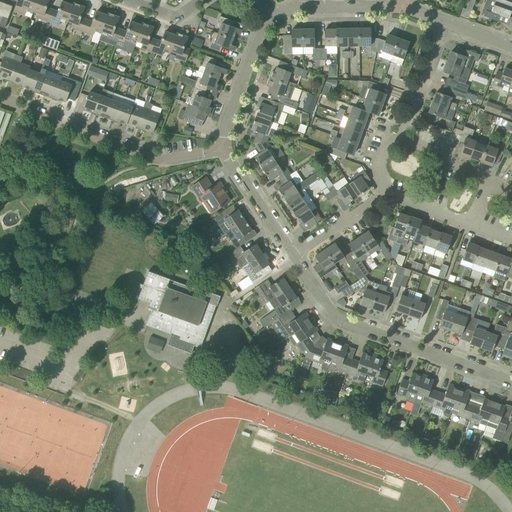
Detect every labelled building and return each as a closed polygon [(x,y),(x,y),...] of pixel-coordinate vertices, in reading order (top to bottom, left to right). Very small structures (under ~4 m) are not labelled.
[(0,0),(0,16),(2,17),(8,19),(12,7),(0,2),(0,0)] [(24,0),(24,2),(18,0),(14,12),(24,16),(27,9),(33,12),(33,10),(36,0),(24,0)] [(36,0),(33,10),(40,13),(38,18),(48,22),(53,10),(47,8),(49,0),(36,0)] [(508,19),(511,8),(511,7),(490,0),(486,0),(482,12),(482,13),(484,14),(483,16),(498,22),(499,22),(498,21),(500,16),(508,19)] [(58,12),(53,10),(48,22),(59,26),(60,22),(67,24),(67,22),(73,6),(62,2),(58,12)] [(83,32),(87,20),(81,18),(85,8),(74,4),(73,6),(67,22),(74,24),(72,28),(83,32)] [(468,19),(472,10),(466,9),(466,10),(463,9),(460,16),(468,19)] [(93,22),(87,20),(83,32),(93,36),(94,32),(101,34),(102,32),(101,32),(102,30),(107,16),(96,12),(93,22)] [(106,38),(117,42),(121,29),(116,27),(119,18),(108,14),(107,16),(102,30),(108,33),(106,38)] [(218,34),(233,39),(235,34),(240,35),(242,30),(237,29),(239,23),(220,17),(216,27),(220,28),(218,34)] [(127,32),(121,29),(117,42),(127,46),(129,42),(135,44),(136,42),(142,26),(131,22),(127,32)] [(142,26),(136,42),(142,44),(141,48),(151,52),(156,40),(150,38),(154,28),(142,24),(142,26)] [(7,31),(17,35),(19,30),(9,26),(7,31)] [(359,30),(359,46),(371,46),(371,52),(376,52),(378,39),(371,39),(370,29),(359,30)] [(291,47),(303,47),(302,30),(291,30),(291,47)] [(314,30),(302,30),(303,47),(314,46),(314,30)] [(324,30),(324,46),(336,46),(336,30),(324,30)] [(336,46),(347,46),(347,30),(336,30),(336,46)] [(359,30),(347,30),(347,46),(359,46),(359,30)] [(161,42),(156,40),(151,52),(162,56),(163,52),(169,54),(170,52),(176,36),(165,32),(161,42)] [(184,48),(188,38),(177,34),(176,36),(170,52),(177,54),(175,58),(185,62),(190,50),(184,48)] [(231,45),(233,39),(218,34),(216,39),(212,38),(208,48),(220,53),(222,47),(234,52),(236,47),(231,45)] [(385,41),(378,39),(376,52),(380,54),(382,50),(392,54),(398,39),(387,36),(385,41)] [(43,37),(40,44),(57,51),(59,43),(43,37)] [(392,54),(404,59),(409,43),(398,39),(392,54)] [(46,58),(46,49),(39,48),(38,58),(46,58)] [(447,62),(469,70),(473,60),(477,62),(480,55),(468,51),(466,57),(451,52),(447,62)] [(9,82),(19,56),(15,55),(13,61),(4,57),(0,66),(0,77),(6,80),(6,81),(9,82)] [(23,86),(29,70),(30,67),(21,64),(23,58),(19,56),(9,82),(13,84),(14,82),(23,86)] [(217,60),(213,59),(206,56),(202,66),(199,67),(198,71),(203,73),(219,78),(221,73),(226,75),(227,70),(215,66),(217,60)] [(50,61),(45,59),(39,74),(33,92),(37,94),(44,95),(50,78),(45,76),(50,61)] [(450,86),(452,87),(466,92),(469,86),(465,84),(470,70),(469,70),(447,62),(443,73),(458,78),(457,81),(453,80),(450,86)] [(291,72),(276,67),(275,72),(272,71),(269,79),(294,88),(298,90),(298,89),(300,86),(292,83),(287,81),(291,72)] [(307,71),(303,69),(295,67),(293,73),(305,78),(307,71)] [(503,86),(509,88),(511,80),(511,71),(504,68),(503,74),(497,71),(491,85),(502,89),(503,86)] [(39,74),(29,70),(23,86),(23,87),(29,89),(28,90),(33,92),(39,74)] [(100,79),(105,81),(108,73),(103,71),(100,79)] [(217,85),(219,78),(203,73),(201,78),(198,78),(194,88),(206,92),(208,93),(210,88),(220,91),(221,86),(217,85)] [(478,81),(484,84),(487,78),(480,75),(478,81)] [(193,86),(195,80),(180,76),(178,82),(193,86)] [(61,81),(50,78),(44,95),(49,98),(54,100),(61,81)] [(296,102),(290,100),(294,88),(269,79),(267,86),(269,87),(268,92),(279,96),(277,103),(284,105),(294,109),(296,102)] [(61,81),(54,100),(59,102),(59,100),(66,102),(72,85),(61,81)] [(358,97),(360,97),(381,105),(385,94),(380,92),(382,86),(369,81),(362,81),(361,86),(362,86),(358,97)] [(325,84),(321,95),(327,97),(330,86),(325,84)] [(464,99),(466,92),(452,87),(450,94),(459,97),(464,99)] [(204,98),(206,92),(194,88),(191,98),(188,97),(185,103),(188,104),(188,103),(212,112),(214,108),(209,106),(211,100),(204,98)] [(100,96),(94,115),(98,116),(99,115),(105,118),(111,100),(105,98),(107,91),(103,89),(100,96)] [(94,115),(100,96),(89,92),(83,109),(89,111),(89,113),(94,115)] [(432,103),(454,110),(457,104),(450,102),(452,98),(436,92),(432,103)] [(378,116),(381,105),(360,97),(356,108),(362,110),(368,113),(378,116)] [(306,99),(302,110),(311,114),(315,103),(306,99)] [(111,100),(105,118),(111,120),(110,121),(115,122),(122,104),(111,100)] [(282,111),(284,105),(277,103),(269,100),(267,105),(261,103),(256,116),(278,125),(277,124),(282,111)] [(132,107),(127,124),(136,127),(135,128),(139,130),(149,104),(145,102),(143,108),(133,105),(132,107)] [(210,117),(212,112),(188,103),(188,104),(186,109),(185,111),(182,110),(180,111),(178,117),(179,119),(194,124),(196,119),(203,121),(205,115),(210,117)] [(455,123),(450,121),(454,110),(432,103),(429,113),(443,118),(440,125),(453,129),(455,123)] [(127,124),(132,107),(122,104),(115,122),(120,124),(120,122),(126,124),(127,124)] [(149,104),(139,130),(143,131),(143,130),(153,133),(160,114),(150,111),(153,105),(149,104)] [(502,107),(497,105),(494,114),(499,116),(502,107)] [(364,123),(368,113),(362,110),(356,108),(353,107),(349,118),(364,123)] [(0,108),(0,134),(4,135),(11,112),(0,108)] [(478,118),(484,120),(486,114),(480,112),(478,118)] [(486,114),(484,120),(490,122),(492,116),(486,114)] [(253,144),(266,142),(268,136),(272,137),(274,130),(276,131),(278,125),(256,116),(251,130),(257,132),(253,144)] [(364,123),(349,118),(345,129),(360,134),(364,123)] [(501,119),(500,123),(499,125),(506,128),(508,122),(501,119)] [(470,159),(476,143),(470,140),(474,131),(464,127),(462,131),(461,134),(467,136),(466,139),(465,139),(460,153),(463,154),(463,156),(470,159)] [(360,134),(345,129),(341,139),(356,145),(360,134)] [(353,156),(356,145),(341,139),(337,150),(334,149),(332,155),(345,159),(347,153),(353,156)] [(276,143),(270,147),(266,142),(253,144),(260,154),(254,158),(262,170),(280,158),(284,155),(276,143)] [(481,161),(487,146),(476,143),(470,159),(478,161),(478,160),(481,161)] [(484,164),(492,166),(493,163),(497,164),(503,152),(498,150),(487,146),(481,161),(485,162),(484,164)] [(281,182),(291,175),(280,158),(262,170),(270,181),(277,176),(281,182)] [(363,170),(358,174),(358,173),(351,178),(353,181),(349,184),(357,197),(369,189),(365,183),(370,180),(363,170)] [(291,175),(281,182),(284,186),(278,190),(286,202),(301,192),(320,178),(316,172),(303,181),(294,186),(291,182),(294,180),(291,175)] [(211,214),(229,201),(222,190),(223,189),(219,183),(212,188),(206,178),(192,187),(199,197),(211,214)] [(322,181),(320,178),(309,186),(312,191),(319,187),(321,191),(327,188),(322,181)] [(333,186),(328,189),(336,202),(341,199),(345,205),(357,197),(349,184),(347,182),(346,184),(345,182),(334,189),(333,186)] [(325,196),(326,197),(331,206),(336,202),(328,189),(327,188),(321,191),(325,196)] [(294,214),(306,205),(302,198),(305,196),(302,193),(301,192),(286,202),(294,214)] [(177,201),(178,194),(165,193),(165,200),(177,201)] [(153,224),(163,216),(152,202),(142,210),(153,224)] [(314,209),(311,211),(306,205),(294,214),(301,225),(307,222),(311,228),(322,221),(314,209)] [(222,228),(225,233),(231,230),(245,221),(238,210),(229,216),(226,211),(215,218),(222,228)] [(398,250),(400,244),(410,217),(399,213),(394,228),(391,227),(387,240),(395,243),(393,248),(398,250)] [(421,221),(410,217),(400,244),(405,246),(407,241),(413,243),(414,241),(415,237),(416,237),(420,226),(421,221)] [(225,233),(230,239),(236,249),(240,247),(247,242),(243,237),(252,231),(245,221),(231,230),(225,233)] [(415,237),(414,241),(425,245),(430,230),(420,226),(416,237),(415,237)] [(441,234),(430,230),(425,245),(436,249),(441,234)] [(380,240),(376,243),(368,231),(358,238),(368,252),(370,255),(370,256),(380,249),(382,252),(381,252),(387,261),(392,258),(380,240)] [(436,249),(445,252),(446,253),(452,238),(441,234),(436,249)] [(365,258),(370,255),(368,252),(358,238),(348,245),(359,262),(365,258)] [(335,243),(324,250),(334,264),(339,261),(341,264),(347,260),(335,243)] [(462,259),(473,263),(479,247),(468,243),(462,259)] [(249,264),(263,255),(256,244),(244,252),(240,247),(236,249),(231,252),(242,268),(249,263),(249,264)] [(490,251),(479,247),(473,263),(484,267),(490,251)] [(320,278),(326,274),(336,268),(334,264),(324,250),(314,257),(319,263),(313,268),(320,278)] [(490,251),(484,267),(495,271),(500,255),(490,251)] [(395,263),(401,265),(404,256),(398,254),(395,263)] [(242,268),(246,274),(253,284),(261,278),(272,271),(268,265),(269,265),(263,255),(249,264),(249,263),(242,268)] [(511,259),(500,255),(495,271),(493,276),(504,280),(508,270),(507,270),(511,259)] [(203,262),(206,267),(210,265),(212,263),(215,261),(212,256),(203,262)] [(216,264),(210,268),(214,274),(221,270),(216,264)] [(363,265),(357,268),(363,277),(368,274),(363,265)] [(397,265),(394,272),(408,277),(411,270),(397,265)] [(442,265),(438,277),(437,278),(443,280),(448,267),(442,265)] [(363,277),(357,268),(353,271),(355,274),(352,276),(356,282),(363,277)] [(148,271),(146,276),(138,299),(153,304),(160,307),(170,279),(148,271)] [(399,287),(403,276),(397,274),(392,287),(398,289),(399,287)] [(403,276),(399,287),(404,288),(408,278),(403,276)] [(258,299),(263,306),(269,302),(269,303),(290,289),(283,278),(271,286),(267,280),(255,289),(261,297),(258,299)] [(168,334),(174,316),(198,325),(205,304),(202,302),(203,301),(205,293),(205,292),(170,279),(160,307),(153,304),(145,325),(168,334)] [(368,280),(365,290),(363,295),(359,305),(372,309),(378,292),(381,285),(368,280)] [(345,281),(334,288),(338,294),(341,292),(349,286),(345,281)] [(349,286),(341,292),(345,298),(359,288),(355,282),(349,286)] [(433,298),(437,286),(432,284),(427,296),(433,298)] [(235,300),(242,295),(240,293),(246,290),(242,285),(230,292),(235,300)] [(297,298),(290,289),(269,303),(273,309),(274,309),(280,318),(289,312),(285,306),(297,298)] [(201,346),(205,337),(216,306),(217,306),(220,296),(205,291),(205,292),(205,293),(203,301),(206,302),(205,304),(198,325),(174,316),(168,334),(176,337),(178,340),(198,348),(201,346)] [(378,292),(372,309),(384,313),(390,297),(378,292)] [(402,292),(395,311),(407,315),(413,300),(407,298),(409,294),(402,292)] [(481,296),(479,302),(479,303),(487,306),(489,299),(481,296)] [(413,300),(407,315),(420,320),(427,301),(421,298),(419,302),(413,300)] [(439,327),(450,331),(456,314),(445,311),(448,302),(443,300),(436,319),(441,321),(439,327)] [(494,309),(503,312),(505,305),(496,302),(494,309)] [(289,312),(280,318),(278,319),(290,336),(290,337),(295,333),(310,323),(304,313),(296,319),(291,310),(289,312)] [(467,318),(456,314),(450,331),(461,335),(464,329),(469,331),(473,318),(468,316),(467,318)] [(469,344),(481,348),(486,332),(476,328),(479,320),(473,318),(469,331),(473,332),(469,344)] [(511,321),(508,320),(505,328),(503,335),(504,335),(499,348),(504,350),(502,356),(511,359),(511,333),(510,333),(511,327),(511,321)] [(273,323),(259,332),(264,338),(277,329),(273,323)] [(316,332),(310,323),(295,333),(290,337),(290,336),(288,337),(292,343),(294,342),(305,359),(314,346),(308,337),(316,332)] [(494,346),(499,348),(504,335),(503,335),(505,328),(496,324),(492,334),(486,332),(481,348),(492,352),(494,346)] [(159,353),(164,341),(150,335),(145,347),(159,353)] [(328,371),(329,367),(338,344),(327,340),(323,349),(314,346),(305,359),(322,365),(321,367),(322,369),(328,371)] [(348,348),(338,344),(329,367),(346,374),(352,359),(344,357),(348,348)] [(360,373),(366,375),(373,357),(362,353),(359,362),(352,359),(346,374),(358,378),(360,373)] [(383,360),(373,357),(366,375),(373,377),(371,382),(382,387),(388,372),(380,369),(383,360)] [(406,401),(413,404),(423,377),(413,373),(409,382),(402,379),(397,394),(408,398),(406,401)] [(434,381),(423,377),(413,404),(420,406),(421,403),(433,407),(438,392),(430,390),(434,381)] [(450,413),(452,408),(459,390),(448,386),(445,395),(438,392),(433,407),(443,411),(442,413),(444,415),(449,417),(450,413)] [(326,400),(329,391),(321,388),(318,397),(326,400)] [(469,393),(459,390),(452,408),(450,413),(469,419),(474,405),(466,402),(469,393)] [(469,419),(486,426),(494,402),(484,399),(481,408),(474,405),(469,419)] [(505,406),(494,402),(486,426),(495,429),(492,438),(501,441),(504,432),(506,426),(507,424),(509,418),(502,415),(505,406)]
